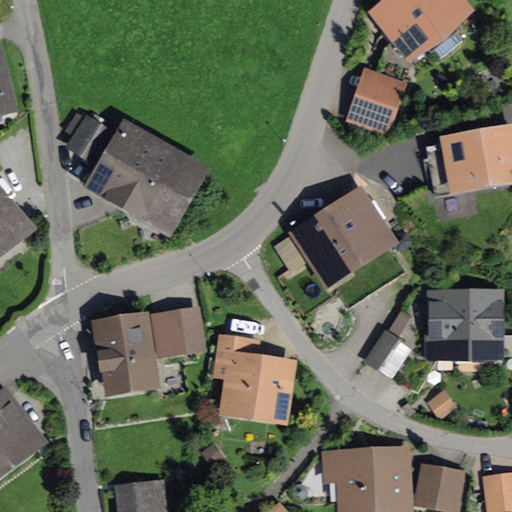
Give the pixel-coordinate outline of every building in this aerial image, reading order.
[(409,64),(476,12),(466,0),(389,0),(370,15),(409,64)] [(0,117),(21,112),(2,39),(0,39),(0,117)] [(391,138),(409,84),(365,70),(347,124),(391,138)] [(70,147),(96,163),(116,132),(79,108),(65,130),(76,137),(70,147)] [(511,184),(511,125),(441,138),(443,146),(428,149),(437,198),(511,184)] [(197,169),(128,129),(97,183),(166,223),(197,169)] [(0,263),(40,230),(0,183),(0,263)] [(275,248),(292,274),(308,263),(329,293),(403,245),(364,186),(290,234),(292,237),(275,248)] [(507,363),(505,291),(424,293),(427,364),(507,363)] [(393,382),(414,349),(398,340),(412,318),(402,311),(388,333),(385,332),(365,364),(393,382)] [(204,350),(197,312),(154,319),(161,357),(204,350)] [(163,389),(149,313),(94,322),(107,399),(163,389)] [(290,428),(299,361),(260,356),(262,340),(220,335),(214,379),(225,381),(221,419),(290,428)] [(0,482),(50,445),(9,389),(0,394),(0,482)] [(441,422),(458,408),(444,391),(427,404),(441,422)] [(213,468),(226,457),(214,443),(201,454),(213,468)] [(415,511),(411,447),(323,452),(325,486),(338,485),(339,511),(415,511)] [(436,511),(459,511),(466,471),(422,465),(416,509),(436,511)] [(511,511),(511,473),(483,478),(487,511),(511,511)] [(168,511),(164,481),(116,487),(119,511),(168,511)] [(289,511),(281,503),(270,511),(289,511)]
